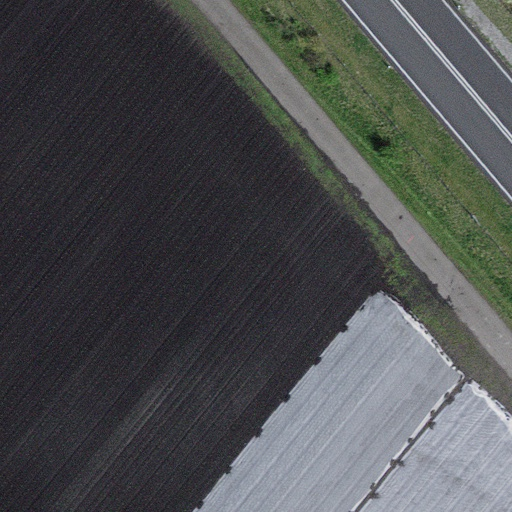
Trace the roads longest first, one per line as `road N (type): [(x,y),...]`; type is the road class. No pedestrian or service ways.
road 1 (track): [(212,0),(511,354)]
road 2 (trunk): [(511,139),(393,0)]
